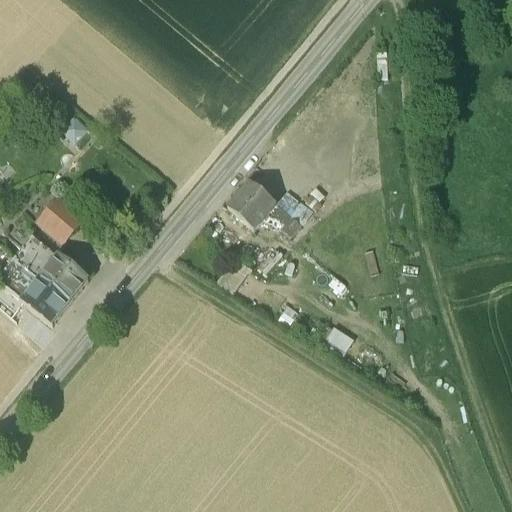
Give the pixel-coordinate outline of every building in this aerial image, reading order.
[(275,207),(249,185),(227,212),(238,221),(234,226),(241,231),(244,226),(253,234),(275,207)] [(71,234),(51,218),(41,229),(61,246),(71,234)] [(291,220),(280,232),(290,240),(300,228),(291,220)] [(32,247),(18,265),(31,275),(43,260),(49,253),(36,243),(32,247)] [(58,261),(49,253),(43,260),(53,268),(58,261)] [(53,268),(41,283),(69,306),(87,284),(58,261),(53,268)] [(213,286),(229,297),(245,273),(228,262),(213,286)] [(1,286),(0,287),(13,298),(31,275),(18,265),(5,281),(1,286)] [(69,306),(41,283),(23,305),(51,328),(69,306)] [(340,359),(351,343),(331,329),(319,345),(340,359)]
